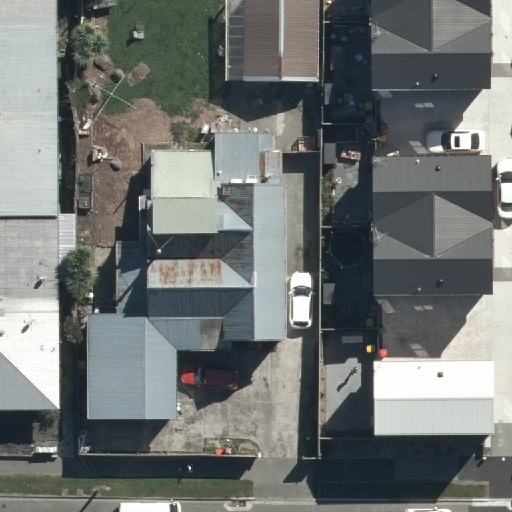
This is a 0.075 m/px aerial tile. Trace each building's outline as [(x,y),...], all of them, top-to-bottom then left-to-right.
[(62,0),(0,0),(0,418),(66,418),(65,283),(81,283),(81,222),(64,222),(62,0)] [(488,0),(371,0),(373,89),(489,87),(488,0)] [(231,12),(233,92),(320,90),(319,10),(231,12)] [(290,353),(288,144),(217,145),(218,168),(151,169),(153,259),(118,260),(119,328),(91,328),(92,433),(186,431),(186,369),(225,368),(224,354),(290,353)] [(490,156),(374,157),(375,293),(492,292),(490,156)] [(489,362),(376,363),(377,433),(490,432),(489,362)]
